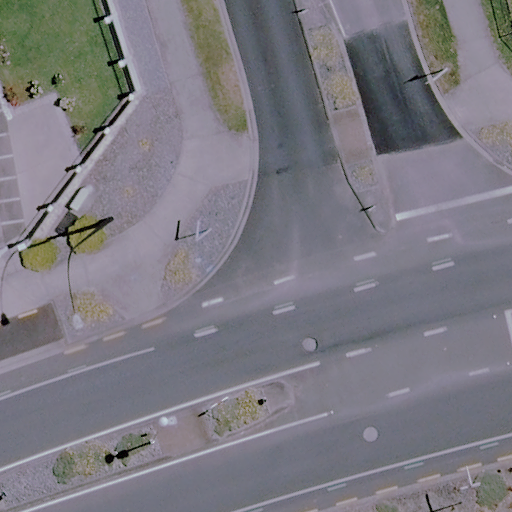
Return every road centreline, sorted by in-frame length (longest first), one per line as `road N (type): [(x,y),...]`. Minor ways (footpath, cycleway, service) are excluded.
road 1 (secondary): [(423,337),(308,391),(0,492)]
road 2 (residential): [(308,0),(423,337)]
